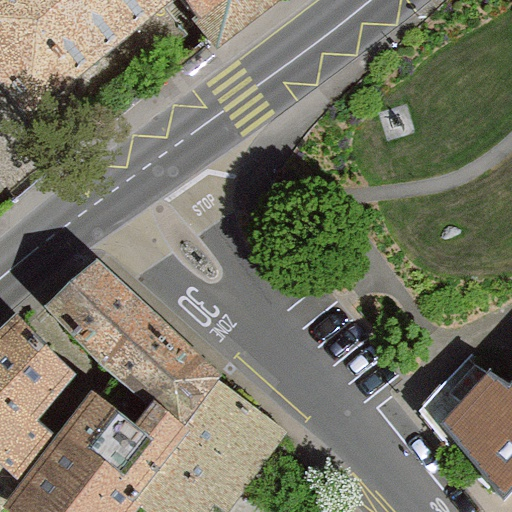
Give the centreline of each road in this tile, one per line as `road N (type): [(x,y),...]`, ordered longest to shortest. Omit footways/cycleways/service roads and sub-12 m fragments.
road 1 (residential): [(136,175),(426,511)]
road 2 (tertiary): [(136,175),(373,0)]
road 3 (tertiary): [(0,279),(136,175)]
